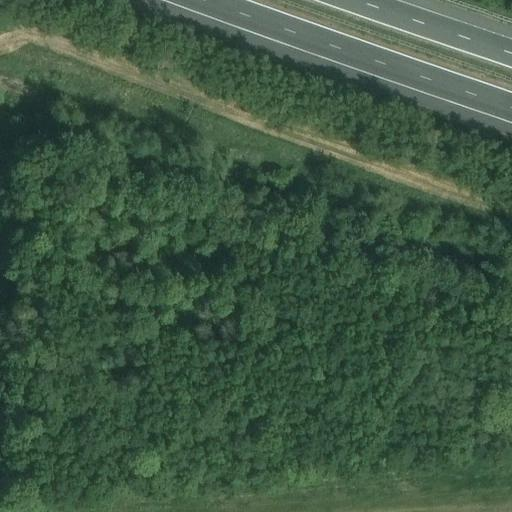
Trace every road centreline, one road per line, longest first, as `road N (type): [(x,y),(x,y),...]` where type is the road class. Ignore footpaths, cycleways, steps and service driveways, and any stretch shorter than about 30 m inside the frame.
road 1 (motorway): [(194,0),(511,113)]
road 2 (motorway): [(511,55),(341,0)]
